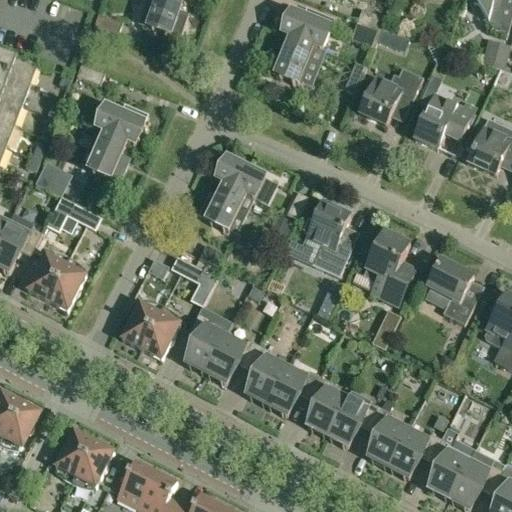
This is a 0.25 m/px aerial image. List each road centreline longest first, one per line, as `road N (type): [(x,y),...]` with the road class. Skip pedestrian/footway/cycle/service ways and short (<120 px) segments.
road 1 (residential): [(511,264),(352,180),(208,126)]
road 2 (residential): [(88,358),(208,126)]
road 3 (residential): [(299,470),(88,358)]
road 4 (residential): [(68,399),(279,509)]
road 5 (residential): [(208,126),(259,0)]
road 6 (residential): [(9,511),(68,399)]
